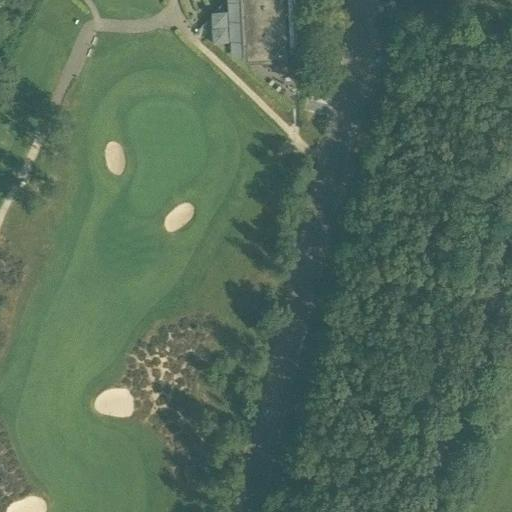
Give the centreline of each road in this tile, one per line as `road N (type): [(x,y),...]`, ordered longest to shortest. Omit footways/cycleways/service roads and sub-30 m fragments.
road 1 (unclassified): [(246,511),(355,66),(363,0)]
road 2 (track): [(185,511),(192,478),(227,418),(258,244),(276,179),(299,142)]
road 3 (unclassified): [(423,511),(511,229)]
road 4 (track): [(0,215),(64,77),(98,25)]
